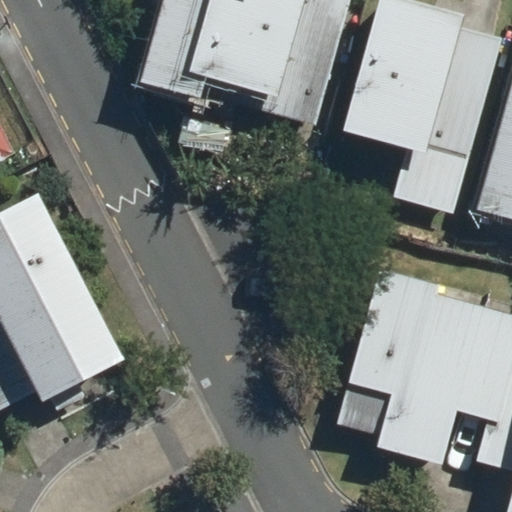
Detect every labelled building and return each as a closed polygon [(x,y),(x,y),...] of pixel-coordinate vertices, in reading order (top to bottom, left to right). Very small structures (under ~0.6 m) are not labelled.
[(162,0),(140,79),(199,96),(201,89),(268,108),(316,122),(350,0),(162,0)] [(466,9),(434,0),(378,0),(344,124),(410,143),(396,192),(450,207),(499,34),(462,23),(466,9)] [(511,77),(477,203),(511,212),(511,77)] [(0,399),(3,404),(36,387),(42,399),(125,353),(35,190),(0,209),(0,399)] [(511,511),(511,305),(380,262),(339,415),(375,427),(371,438),(438,460),(457,403),(491,414),(477,455),(511,466),(511,496),(506,511),(511,511)]
